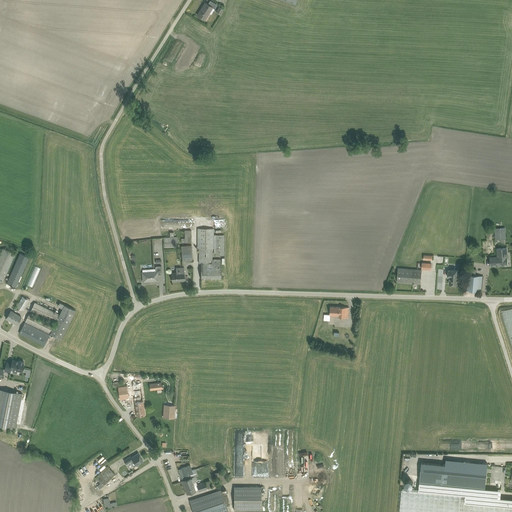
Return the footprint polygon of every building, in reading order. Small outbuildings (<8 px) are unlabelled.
[(197,14),(205,19),(209,12),(211,13),(217,4),(210,0),(209,0),(208,3),(205,1),(197,14)] [(57,22),(55,18),(17,13),(16,18),(14,19),(16,24),(10,23),(10,30),(9,31),(11,37),(16,28),(18,31),(22,29),(23,30),(21,34),(18,34),(17,36),(16,33),(15,36),(18,37),(22,35),(22,33),(27,33),(33,31),(35,36),(49,31),(49,28),(51,27),(53,28),(55,26),(57,27),(56,24),(57,22)] [(88,138),(156,23),(137,20),(136,22),(138,23),(116,19),(116,23),(110,22),(109,27),(120,23),(119,29),(126,33),(117,31),(123,44),(104,77),(104,78),(109,71),(114,84),(99,81),(112,89),(98,87),(100,92),(92,90),(93,94),(87,96),(88,97),(78,114),(83,112),(73,129),(77,131),(74,135),(88,138)] [(487,196),(479,196),(479,201),(476,201),(476,206),(487,206),(487,196)] [(505,238),(505,226),(495,226),(495,238),(505,238)] [(198,228),(198,263),(201,263),(201,278),(220,278),(220,259),(213,259),(213,255),(224,255),(224,234),(213,234),(213,228),(198,228)] [(182,261),(192,260),(191,244),(191,230),(180,230),(181,245),(182,261)] [(163,237),(163,249),(176,248),(175,236),(163,237)] [(489,265),(507,264),(506,245),(496,245),(497,255),(488,255),(489,265)] [(0,278),(2,280),(15,250),(3,246),(0,253),(0,278)] [(5,282),(17,287),(31,257),(20,252),(5,282)] [(25,284),(30,286),(38,267),(33,265),(25,284)] [(173,281),(187,280),(185,265),(176,266),(177,270),(172,271),(173,281)] [(422,285),(424,268),(396,266),(395,282),(422,285)] [(446,283),(458,284),(458,267),(447,267),(446,283)] [(143,280),(159,280),(159,270),(142,270),(143,280)] [(470,275),(469,289),(481,290),(482,275),(478,275),(478,270),(473,270),(472,275),(470,275)] [(28,303),(21,299),(17,307),(24,311),(28,303)] [(55,314),(34,304),(20,333),(45,344),(50,333),(61,338),(73,313),(59,307),(55,314)] [(328,314),(348,315),(348,305),(329,304),(328,314)] [(7,317),(18,324),(23,316),(12,309),(7,317)] [(12,368),(24,370),(25,360),(12,358),(12,361),(7,360),(5,370),(11,371),(12,368)] [(137,415),(146,414),(142,381),(133,382),(137,415)] [(22,392),(0,387),(0,424),(15,428),(22,392)] [(124,397),(123,388),(116,388),(116,398),(124,397)] [(173,420),(174,406),(162,405),(161,420),(173,420)] [(260,474),(259,431),(251,431),(251,475),(260,474)] [(130,469),(145,460),(139,450),(124,459),(130,469)] [(231,456),(230,475),(238,475),(239,456),(231,456)] [(418,480),(483,485),(485,460),(444,456),(444,462),(419,460),(418,480)] [(189,461),(176,461),(181,474),(193,469),(189,461)] [(116,476),(109,468),(98,478),(105,485),(116,476)] [(219,468),(212,470),(213,474),(215,474),(216,479),(211,480),(212,483),(225,480),(223,471),(220,472),(219,468)] [(402,474),(403,485),(412,484),(412,474),(402,474)] [(188,494),(198,490),(193,475),(183,479),(188,494)] [(511,511),(511,496),(403,486),(400,511),(511,511)] [(234,487),(234,509),(260,510),(260,487),(234,487)] [(225,488),(189,500),(193,511),(224,511),(228,511),(225,502),(229,500),(225,488)] [(102,506),(108,505),(106,495),(100,497),(102,506)]
